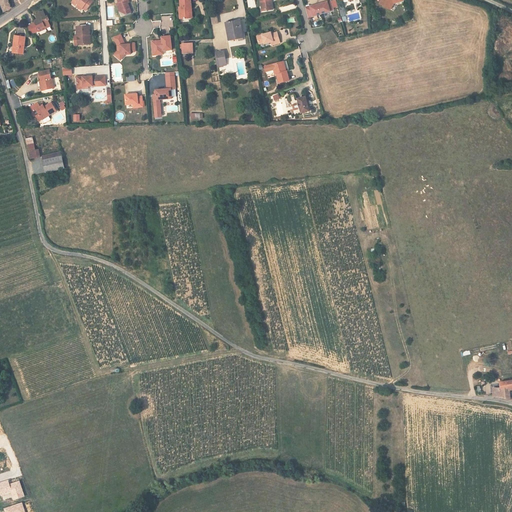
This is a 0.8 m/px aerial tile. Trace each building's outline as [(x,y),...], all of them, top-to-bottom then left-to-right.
[(14,7),(11,0),(0,0),(5,11),(14,7)] [(78,5),(87,11),(94,1),(92,0),(89,0),(90,0),(89,0),(74,0),(72,3),(77,6),(78,5)] [(118,0),(120,4),(118,5),(120,11),(122,10),(127,12),(131,10),(129,4),(128,1),(130,1),(131,0),(118,0)] [(189,6),(192,6),(191,0),(180,0),(181,7),(179,7),(180,19),(190,18),(189,6)] [(260,0),(262,7),(264,6),(264,9),(265,10),(266,10),(267,11),(273,10),(272,2),(271,3),(271,0),(272,0),(260,0)] [(305,7),(309,19),(331,12),(328,0),(305,7)] [(394,3),(403,1),(403,0),(382,0),(381,3),(391,9),(394,3)] [(46,27),(46,28),(51,26),(48,20),(49,20),(48,15),(46,16),(44,11),(36,15),(39,20),(35,21),(36,24),(29,27),(32,34),(39,31),(39,30),(46,27)] [(162,16),(162,22),(163,22),(163,27),(173,26),(172,16),(162,16)] [(244,38),(243,32),(242,32),(240,21),(227,23),(230,40),(244,38)] [(90,26),(78,27),(78,36),(80,36),(80,46),(89,45),(89,35),(90,35),(90,26)] [(257,36),(259,43),(263,42),(263,44),(270,42),(271,45),(280,43),(277,32),(271,34),(271,32),(257,36)] [(115,55),(118,58),(122,55),(125,54),(131,54),(131,51),(135,51),(135,43),(125,43),(121,35),(115,38),(118,45),(118,51),(115,55)] [(15,36),(14,44),(16,44),(14,53),(23,55),(26,38),(15,36)] [(152,42),(154,56),(160,55),(160,51),(163,51),(173,50),(171,36),(162,37),(162,41),(152,42)] [(181,44),(182,53),(193,52),(192,43),(181,44)] [(260,66),(261,71),(269,69),(270,74),(271,73),(274,83),(283,80),(281,71),(279,71),(277,61),(260,66)] [(40,72),(41,80),(42,80),(44,90),(54,88),(52,78),(51,78),(50,70),(40,72)] [(85,86),(106,85),(105,76),(94,77),(94,76),(83,77),(83,76),(78,77),(79,89),(85,88),(85,86)] [(153,95),(156,117),(162,117),(160,100),(172,98),(171,89),(176,89),(174,76),(166,77),(167,90),(156,91),(156,95),(153,95)] [(127,105),(134,104),(138,104),(139,108),(143,107),(142,96),(138,97),(138,94),(126,95),(127,105)] [(298,99),(300,104),(299,104),(300,109),(301,109),(302,113),(311,111),(306,96),(298,99)] [(31,107),(33,112),(32,112),(32,114),(32,115),(33,116),(35,116),(36,116),(39,121),(42,119),(42,120),(46,117),(57,111),(52,103),(45,107),(44,105),(41,107),(38,102),(31,107)] [(30,159),(37,158),(35,150),(33,137),(26,138),(30,159)] [(43,156),(43,161),(62,157),(61,152),(43,156)] [(62,157),(43,161),(46,174),(65,170),(62,157)] [(511,378),(497,381),(499,388),(490,389),(493,398),(506,399),(510,400),(507,387),(511,386),(511,378)]
